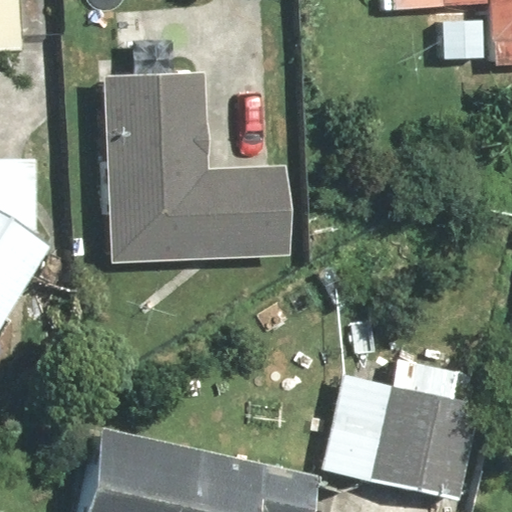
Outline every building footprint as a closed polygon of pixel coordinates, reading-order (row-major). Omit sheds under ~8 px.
[(12,0),(0,0),(0,53),(15,53),(12,0)] [(511,0),(385,0),(386,11),(482,9),(482,45),(488,45),(488,65),(511,64),(511,0)] [(195,79),(98,83),(103,264),(285,258),(282,169),(198,172),(195,79)] [(0,161),(0,326),(46,249),(31,240),(30,161),(0,161)] [(511,334),(482,328),(470,382),(511,391),(511,334)] [(388,388),(339,377),(317,472),(453,503),(476,406),(445,399),(452,366),(396,353),(388,388)] [(299,511),(306,483),(95,435),(77,511),(299,511)]
